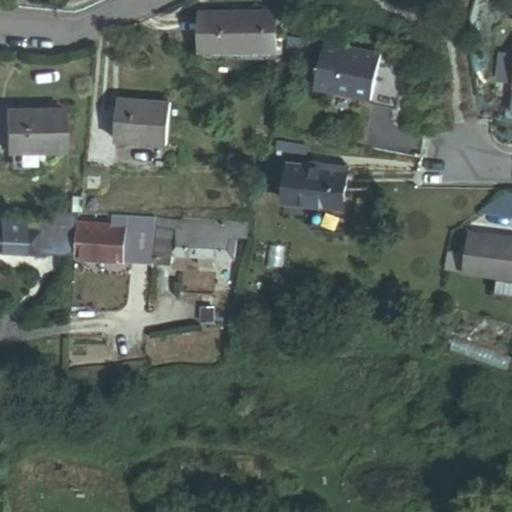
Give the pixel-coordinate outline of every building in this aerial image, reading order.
[(202,51),(277,51),(277,13),(201,14),(202,51)] [(314,88),(371,101),(370,105),(397,111),(408,63),(324,44),(314,88)] [(115,142),(167,146),(170,104),(118,100),(115,142)] [(7,152),(65,152),(64,111),(6,112),(7,152)] [(284,203),(343,210),(348,169),(321,166),(320,169),(288,166),(284,203)] [(76,260),(153,264),(157,214),(108,216),(107,227),(78,226),(76,260)] [(235,239),(248,240),(249,220),(157,214),(153,264),(173,266),(173,258),(199,259),(211,260),(234,262),(235,239)] [(0,253),(74,258),(76,222),(0,218),(0,253)] [(499,273),(511,274),(511,239),(469,233),(464,272),(499,277),(499,273)] [(198,268),(211,269),(211,260),(199,259),(198,268)] [(496,294),(511,296),(511,274),(499,273),(499,277),(496,294)]
